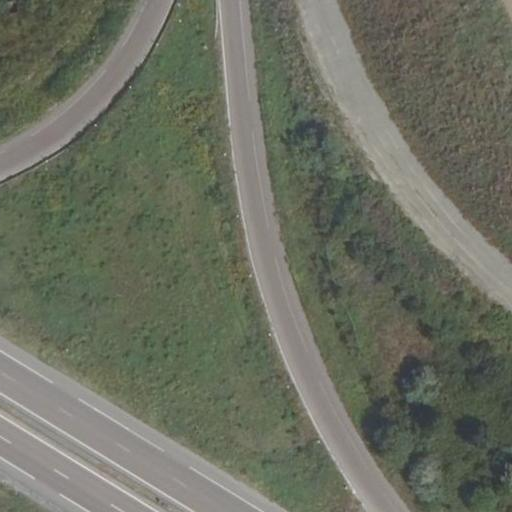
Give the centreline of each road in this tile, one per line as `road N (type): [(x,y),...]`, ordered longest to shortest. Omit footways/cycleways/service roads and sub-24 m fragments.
road 1 (trunk): [(373,511),(329,444),(276,334),(247,207),(219,0)]
road 2 (trunk): [(226,511),(0,373)]
road 3 (trunk): [(146,0),(83,98),(0,153)]
road 4 (trunk): [(0,435),(124,511)]
